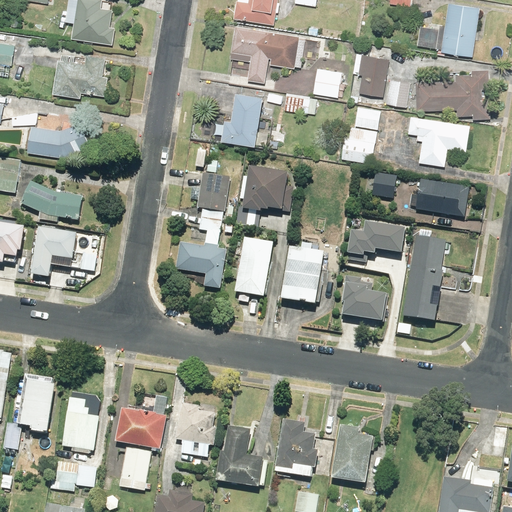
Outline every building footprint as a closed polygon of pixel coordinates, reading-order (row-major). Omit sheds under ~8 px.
[(104,0),(73,0),(70,21),(77,22),(74,39),(115,45),(118,29),(112,28),(114,10),(112,10),(113,3),(104,1),(104,0)] [(276,25),(280,0),(240,0),(240,1),(239,1),(236,19),(276,25)] [(475,57),(483,8),(451,3),(447,26),(442,25),(441,29),(422,26),(419,46),(444,50),(444,52),(475,57)] [(302,37),(238,26),(232,59),(253,62),(250,81),(267,83),(271,59),(273,59),(272,65),(297,69),(297,67),(303,68),(308,40),(302,39),(302,37)] [(17,45),(0,42),(0,75),(10,77),(12,65),(14,66),(17,45)] [(63,60),(61,60),(55,94),(83,99),(84,93),(107,97),(111,78),(105,77),(107,59),(89,56),(88,62),(85,61),(85,64),(77,63),(78,56),(64,54),(63,60)] [(386,97),(392,59),(358,54),(355,74),(364,75),(361,93),(386,97)] [(319,69),(315,94),(340,98),(344,73),(319,69)] [(418,83),(419,111),(459,110),(459,117),(475,116),(475,120),(493,119),(491,70),(474,71),(474,75),(459,75),(459,81),(418,83)] [(413,83),(392,80),(388,104),(409,107),(413,83)] [(261,132),(267,97),(240,93),(235,122),(228,120),(225,141),(259,147),(259,145),(268,146),(270,134),(261,132)] [(289,97),(287,111),(317,115),(319,99),(312,98),(312,97),(288,93),(288,97),(289,97)] [(15,126),(38,125),(40,112),(17,117),(18,110),(5,108),(6,105),(1,104),(3,95),(0,94),(0,123),(4,124),(5,129),(15,128),(15,126)] [(383,111),(360,107),(357,126),(380,130),(383,111)] [(473,126),(413,117),(410,134),(420,135),(419,141),(425,141),(422,163),(448,167),(451,149),(469,152),(473,126)] [(31,153),(66,158),(94,147),(84,123),(63,131),(35,126),(31,153)] [(344,159),(375,164),(380,131),(353,127),(351,139),(347,138),(344,159)] [(0,158),(0,191),(18,195),(23,162),(0,158)] [(218,174),(220,162),(211,161),(209,173),(218,174)] [(292,175),(253,169),(246,211),(264,214),(265,211),(272,212),(272,211),(292,214),(296,188),(290,187),(292,175)] [(183,244),(178,271),(208,276),(207,288),(223,290),(229,251),(220,250),(226,213),(227,213),(233,179),(205,174),(199,209),(205,210),(201,231),(209,232),(207,247),(183,244)] [(375,197),(396,200),(399,177),(378,174),(375,197)] [(472,188),(423,180),(418,211),(467,219),(472,188)] [(24,206),(43,214),(41,221),(60,224),(61,219),(81,222),(85,198),(57,194),(34,183),(24,206)] [(240,207),(231,205),(228,221),(237,223),(240,207)] [(18,224),(0,220),(0,264),(7,266),(9,257),(21,259),(22,253),(25,254),(29,229),(17,227),(18,224)] [(368,234),(355,232),(352,256),(368,258),(368,254),(379,256),(379,252),(406,256),(410,230),(370,224),(368,234)] [(44,230),(43,230),(36,277),(53,280),(57,259),(77,262),(81,235),(59,232),(59,230),(45,228),(44,230)] [(448,241),(418,237),(406,319),(439,323),(446,273),(443,272),(448,241)] [(268,299),(277,244),(247,239),(238,294),(268,299)] [(320,306),(328,254),(319,253),(320,248),(317,247),(318,243),(306,241),(304,251),(293,249),(285,301),(320,306)] [(97,273),(100,257),(85,255),(83,272),(97,273)] [(344,317),(386,324),(391,295),(374,292),(375,285),(373,284),(374,279),(362,277),(361,279),(348,277),(344,304),(346,304),(344,317)] [(0,419),(4,420),(15,355),(0,352),(0,419)] [(52,434),(59,386),(56,386),(57,381),(29,376),(21,426),(9,424),(6,449),(21,451),(24,427),(36,429),(35,433),(48,435),(48,434),(52,434)] [(74,399),(72,399),(65,448),(74,449),(74,453),(93,456),(94,452),(97,452),(102,418),(100,418),(103,402),(98,396),(75,393),(74,399)] [(124,410),(118,443),(128,445),(121,488),(148,492),(155,449),(163,451),(169,417),(170,417),(173,399),(158,397),(156,413),(141,411),(141,413),(124,410)] [(202,407),(184,404),(178,441),(185,442),(183,455),(210,459),(212,446),(217,447),(220,430),(216,429),(218,415),(201,412),(202,407)] [(308,424),(286,420),(277,473),(314,479),(316,469),(319,470),(322,452),(316,451),(319,436),(307,434),(308,424)] [(364,430),(343,427),(335,480),(370,486),(377,439),(362,436),(364,430)] [(263,490),(263,487),(267,488),(271,462),(267,462),(268,460),(250,457),(254,431),(231,428),(227,453),(224,453),(219,483),(263,490)] [(54,481),(52,490),(77,493),(78,487),(96,489),(99,468),(61,463),(58,481),(54,481)] [(15,478),(5,476),(3,489),(12,491),(15,478)] [(477,483),(448,479),(442,511),(492,511),(496,489),(494,489),(495,483),(477,480),(477,483)] [(171,498),(160,496),(157,511),(205,511),(206,504),(194,502),(195,495),(172,491),(171,498)] [(318,511),(321,495),(300,492),(297,511),(318,511)] [(23,494),(14,493),(12,506),(22,507),(23,494)]
